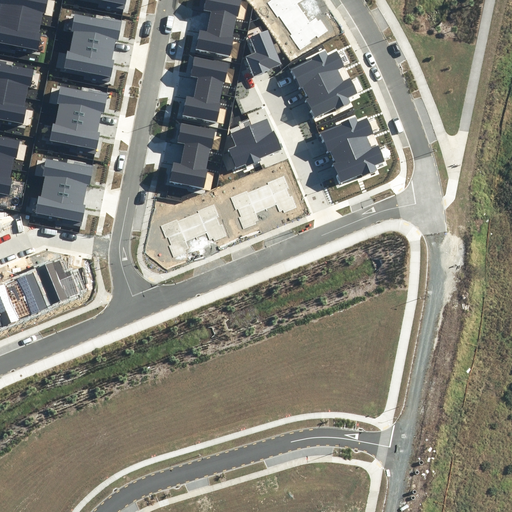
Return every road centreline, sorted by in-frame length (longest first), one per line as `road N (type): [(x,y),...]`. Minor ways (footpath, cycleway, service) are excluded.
road 1 (residential): [(104,511),(159,480),(290,441),(332,437),(403,449)]
road 2 (residential): [(118,250),(169,0)]
road 3 (residential): [(353,0),(418,134),(432,201)]
road 4 (residential): [(329,231),(137,309)]
road 5 (residential): [(403,449),(439,257)]
road 6 (residential): [(266,83),(329,231)]
road 7 (residential): [(137,309),(0,366)]
road 8 (residential): [(0,251),(39,234),(118,250)]
